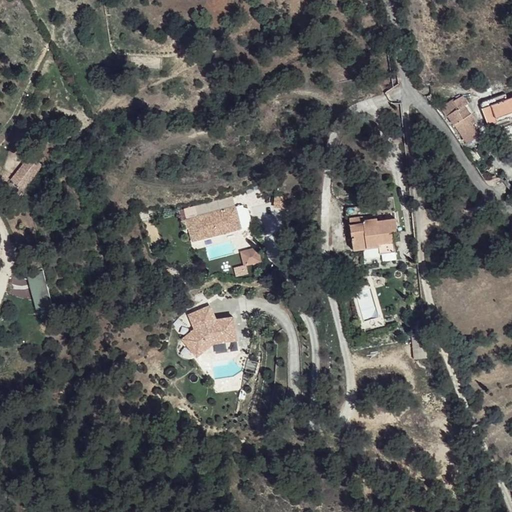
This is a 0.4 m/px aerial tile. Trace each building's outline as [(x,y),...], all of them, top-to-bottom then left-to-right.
[(511,97),(482,109),(491,131),(511,123),(511,97)] [(453,99),(440,108),(447,117),(448,116),(455,125),(454,126),(462,137),(475,127),(468,116),(471,114),(465,105),(460,108),(453,99)] [(34,176),(43,165),(30,154),(21,165),(34,176)] [(278,171),(275,194),(297,196),(300,173),(278,171)] [(243,205),(235,207),(241,228),(249,227),(243,205)] [(187,219),(189,228),(193,241),(241,228),(235,207),(187,219)] [(350,218),(354,250),(362,249),(379,247),(380,254),(396,252),(393,232),(398,231),(396,219),(378,222),(377,219),(364,221),(363,217),(350,218)] [(379,247),(362,249),(364,263),(381,261),(380,254),(379,247)] [(162,270),(164,281),(172,280),(170,269),(162,270)] [(43,270),(27,275),(37,310),(53,305),(43,270)] [(217,320),(211,306),(208,308),(213,322),(217,320)] [(196,329),(184,339),(196,354),(214,339),(215,343),(238,340),(234,317),(217,320),(213,322),(208,308),(190,315),(196,329)] [(410,316),(412,334),(426,332),(423,314),(419,315),(410,316)] [(413,334),(415,358),(426,358),(425,333),(413,334)] [(214,339),(196,354),(198,357),(215,343),(214,339)]
